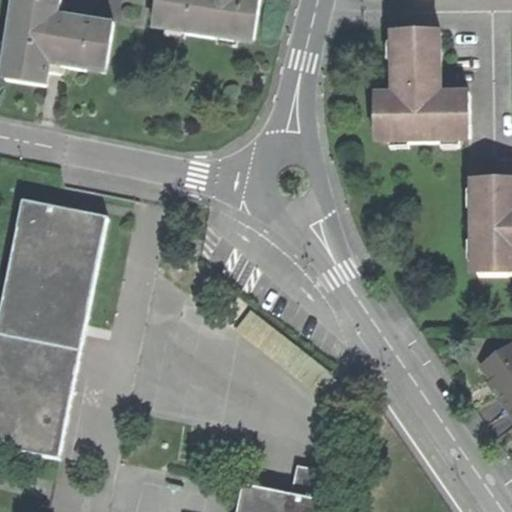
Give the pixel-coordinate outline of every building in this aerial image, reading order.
[(0,61),(0,64),(10,66),(20,0),(14,0),(7,45),(3,44),(0,61)] [(109,65),(115,25),(71,18),(70,28),(57,26),(59,16),(61,0),(20,0),(10,66),(7,81),(47,88),(50,74),(52,63),(64,65),(64,69),(65,70),(87,73),(87,72),(89,62),(109,65)] [(239,38),(256,40),(262,0),(158,0),(154,24),(167,26),(239,38)] [(71,18),(59,16),(57,26),(70,28),(71,18)] [(237,49),(239,38),(167,26),(166,38),(186,41),(187,36),(219,41),(218,46),(237,49)] [(461,139),(471,139),(471,97),(443,97),(443,91),(442,34),(399,35),(399,45),(399,61),(395,61),(395,63),(395,85),(399,85),(399,98),(376,98),(376,140),(391,140),(409,140),(409,144),(410,144),(442,144),(444,144),(444,139),(461,139)] [(389,63),(395,63),(395,61),(399,61),(399,45),(389,45),(389,63)] [(107,75),(109,65),(89,62),(87,72),(107,75)] [(64,76),(65,70),(64,69),(64,65),(52,63),(50,74),(56,75),(64,76)] [(461,150),(461,139),(444,139),(444,144),(442,144),(442,150),(461,150)] [(410,151),(410,144),(409,144),(409,140),(391,140),(391,151),(410,151)] [(511,182),(479,183),(479,193),(479,211),(474,211),(474,244),(474,246),(479,246),(479,263),(480,278),(511,277),(511,182)] [(468,211),(474,211),(479,211),(479,193),(468,193),(468,211)] [(108,222),(24,205),(0,321),(0,451),(59,464),(108,222)] [(469,263),(479,263),(479,246),(474,246),(474,244),(469,244),(469,263)] [(495,404),(504,418),(511,412),(511,351),(479,372),(489,388),(498,402),(495,404)] [(240,511),(325,511),(327,506),(322,505),(328,475),(298,468),(292,499),(245,488),(240,511)]
